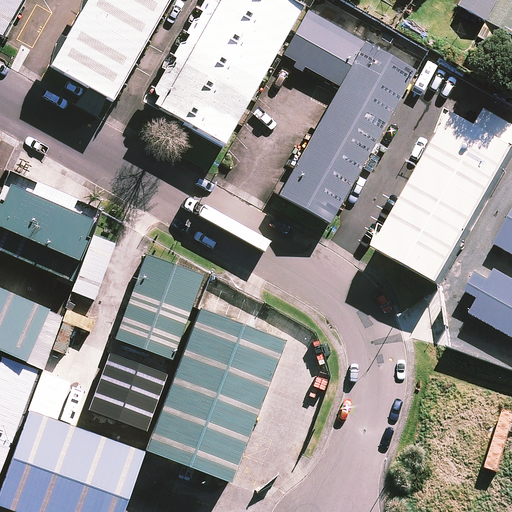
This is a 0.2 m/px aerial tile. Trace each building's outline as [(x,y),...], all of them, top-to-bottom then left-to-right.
[(24,0),(0,0),(0,32),(4,35),(24,0)] [(173,0),(90,0),(53,65),(116,101),(173,0)] [(240,0),(211,0),(206,11),(280,53),(293,30),(240,0)] [(294,0),(240,0),(293,30),(306,7),(294,0)] [(511,0),(464,0),(460,7),(488,23),(479,39),(493,46),(502,31),(511,37),(511,0)] [(283,194),(334,222),(420,70),(313,10),(288,55),(299,61),(297,66),(305,71),(308,67),(343,86),(283,194)] [(206,11),(193,34),(267,76),(280,53),(206,11)] [(193,34),(180,57),(254,99),(267,76),(193,34)] [(180,57),(167,80),(241,122),(254,99),(180,57)] [(167,80),(153,103),(228,145),(241,122),(167,80)] [(380,249),(443,285),(511,162),(511,144),(456,113),(380,249)] [(97,220),(14,184),(6,201),(4,200),(0,208),(0,247),(75,280),(93,238),(90,236),(97,220)] [(511,215),(493,248),(511,258),(511,215)] [(207,274),(150,253),(119,338),(176,359),(207,274)] [(62,290),(41,281),(35,294),(56,303),(62,290)] [(0,347),(31,361),(54,309),(0,285),(0,347)] [(203,308),(149,448),(233,481),(287,340),(203,308)] [(0,475),(41,368),(0,352),(0,475)] [(125,511),(147,450),(32,410),(0,501),(0,503),(25,511),(125,511)]
